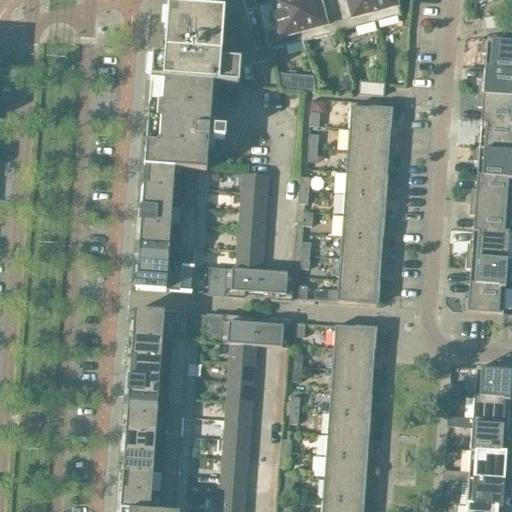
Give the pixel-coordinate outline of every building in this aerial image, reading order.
[(268,51),(304,42),(293,0),(268,0),(269,4),(256,7),(268,51)] [(340,32),(331,0),(293,0),(304,42),(340,32)] [(331,0),(340,32),(375,23),(369,0),(331,0)] [(369,0),(375,23),(399,16),(395,2),(399,1),(399,0),(369,0)] [(149,81),(211,86),(237,87),(239,64),(216,62),(217,55),(220,55),(223,13),(166,9),(163,51),(167,52),(166,58),(151,57),(149,81)] [(484,32),(508,28),(506,16),(482,20),(484,32)] [(483,70),(511,71),(511,43),(481,41),(480,55),(484,55),(483,70)] [(511,98),(511,71),(483,70),(482,84),(478,84),(477,96),(511,98)] [(298,77),(277,75),(280,89),(297,90),(298,77)] [(224,130),(208,129),(209,119),(209,111),(211,86),(149,81),(147,114),(143,169),(199,173),(205,173),(207,139),(223,140),(224,130)] [(339,87),(338,94),(349,94),(350,84),(342,83),(339,87)] [(382,98),(383,86),(359,84),(358,96),(382,98)] [(511,98),(477,96),(476,109),(481,109),(480,123),(511,125),(511,98)] [(348,131),(389,134),(389,132),(388,132),(390,111),(349,108),(348,131)] [(318,129),(319,115),(310,114),(309,128),(318,129)] [(511,125),(480,123),(479,138),(474,137),(473,150),(511,152),(511,125)] [(387,155),(389,134),(348,131),(348,132),(347,153),(387,155)] [(307,150),(316,150),(317,137),(308,136),(307,150)] [(315,164),(316,150),(307,150),(306,163),(315,164)] [(511,152),(473,150),(472,163),(477,163),(476,177),(511,180),(511,174),(511,152)] [(386,177),(387,155),(347,153),(345,173),(345,174),(386,177)] [(197,192),(199,173),(143,169),(142,188),(197,192)] [(386,178),(386,177),(345,174),(343,196),(384,199),(385,178),(386,178)] [(267,178),(247,176),(241,176),(240,194),(266,196),(267,178)] [(510,202),(511,180),(476,177),(475,192),(470,191),(469,204),(510,207),(510,202)] [(298,192),(307,193),(308,179),(299,179),(298,192)] [(196,211),(197,192),(142,188),(142,190),(140,189),(138,205),(141,205),(140,207),(196,211)] [(306,206),(307,193),(298,192),(297,206),(306,206)] [(264,216),(266,196),(240,194),(238,214),(264,216)] [(382,220),(384,199),(343,196),(341,217),(382,220)] [(511,212),(511,202),(510,202),(510,207),(469,204),(468,217),(473,217),(472,231),(508,234),(509,212),(511,212)] [(195,230),(196,211),(140,207),(139,226),(195,230)] [(263,235),(264,216),(238,214),(237,233),(263,235)] [(311,228),(312,215),(303,214),(302,228),(311,228)] [(381,240),(382,220),(341,217),(340,239),(381,242),(381,240)] [(193,249),(195,230),(139,226),(138,245),(193,249)] [(506,261),(508,234),(472,231),(471,246),(466,245),(465,258),(506,261)] [(262,254),(263,235),(237,233),(236,252),(262,254)] [(380,263),(381,242),(340,239),(340,240),(339,260),(380,263)] [(300,257),(309,258),(309,245),(301,244),(300,257)] [(192,268),(193,249),(138,245),(136,264),(192,268)] [(260,273),(262,254),(236,252),(234,271),(258,273),(260,273)] [(308,271),(309,258),(300,257),(299,271),(308,271)] [(504,288),(506,261),(465,258),(464,271),(469,271),(468,285),(504,288)] [(378,285),(380,263),(339,260),(337,280),(337,282),(378,285)] [(192,268),(136,264),(134,291),(190,295),(190,293),(178,293),(180,269),(192,270),(192,268)] [(222,297),(224,271),(208,270),(206,295),(194,295),(222,297)] [(258,273),(234,271),(224,271),(222,297),(241,299),(242,294),(257,295),(258,273)] [(292,276),(260,273),(258,273),(257,295),(272,296),(271,301),(290,302),(290,301),(292,276)] [(378,286),(378,285),(337,282),(335,304),(376,307),(377,286),(378,286)] [(502,316),(504,288),(468,285),(467,300),(462,299),(461,313),(502,316)] [(297,301),(305,302),(306,288),(298,288),(297,301)] [(200,318),(201,317),(133,312),(131,339),(186,343),(187,343),(187,341),(175,340),(177,316),(200,318)] [(219,345),(221,318),(205,317),(203,344),(219,345)] [(253,347),(254,325),(240,324),(240,320),(221,318),(219,345),(229,346),(253,347)] [(289,325),(289,323),(270,322),(269,327),(254,325),(253,347),(255,348),(255,347),(287,350),(289,325)] [(303,339),(304,326),(295,325),(294,339),(303,339)] [(373,352),(374,331),(334,328),(332,350),(373,353),(373,352)] [(185,362),(186,343),(131,339),(130,358),(185,362)] [(255,348),(253,347),(229,346),(228,365),(254,367),(255,348)] [(372,375),(373,353),(332,350),(332,352),(331,372),(372,375)] [(292,369),(301,370),(302,356),(293,356),(292,369)] [(184,381),(185,362),(130,358),(128,377),(184,381)] [(252,386),(254,367),(228,365),(226,384),(252,386)] [(300,383),(301,370),(292,369),(291,383),(300,383)] [(511,386),(511,372),(475,370),(473,398),(509,401),(510,386),(511,386)] [(370,396),(372,375),(331,372),(329,392),(329,393),(370,396)] [(182,400),(184,381),(128,377),(127,396),(182,400)] [(251,405),(252,386),(226,384),(225,403),(251,405)] [(448,397),(460,397),(461,387),(448,386),(448,397)] [(370,398),(370,396),(329,393),(327,415),(368,418),(369,398),(370,398)] [(181,419),(182,400),(127,396),(125,416),(181,419)] [(511,415),(508,415),(509,401),(473,398),(471,420),(459,419),(458,429),(471,430),(471,425),(511,428),(511,422),(511,415)] [(289,412),(297,413),(298,399),(290,399),(289,412)] [(249,424),(251,405),(225,403),(224,422),(249,424)] [(296,426),(297,413),(289,412),(288,426),(296,426)] [(366,439),(368,418),(327,415),(326,436),(366,439)] [(180,439),(181,419),(125,416),(124,435),(180,439)] [(458,429),(459,419),(446,418),(445,428),(458,429)] [(248,443),(249,424),(224,422),(222,441),(248,443)] [(511,441),(511,428),(471,425),(471,430),(469,452),(505,455),(506,440),(511,441)] [(124,435),(124,436),(122,436),(121,452),(123,452),(123,454),(178,458),(180,439),(124,435)] [(365,461),(366,439),(326,436),(324,458),(365,461)] [(247,463),(248,443),(222,441),(221,461),(247,463)] [(280,455),(289,455),(289,442),(281,441),(280,455)] [(504,469),(505,455),(469,452),(467,474),(455,473),(454,483),(467,484),(467,479),(508,482),(509,469),(504,469)] [(178,458),(123,454),(121,473),(177,477),(178,458)] [(288,469),(289,455),(280,455),(279,468),(288,469)] [(363,482),(365,461),(324,458),(323,480),(363,482)] [(245,482),(247,463),(221,461),(219,480),(245,482)] [(454,483),(455,473),(442,472),(441,482),(454,483)] [(176,496),(177,477),(121,473),(120,492),(176,496)] [(292,491),(293,477),(284,477),(283,491),(292,491)] [(507,495),(508,482),(467,479),(467,484),(465,506),(501,509),(502,494),(507,495)] [(244,501),(245,482),(219,480),(218,499),(244,501)] [(362,504),(363,482),(323,480),(321,501),(362,504)] [(174,511),(176,496),(120,492),(120,496),(117,496),(117,503),(119,503),(119,511),(130,511),(174,511)] [(243,511),(244,501),(218,499),(217,511),(243,511)] [(361,511),(362,504),(321,501),(320,511),(361,511)]
